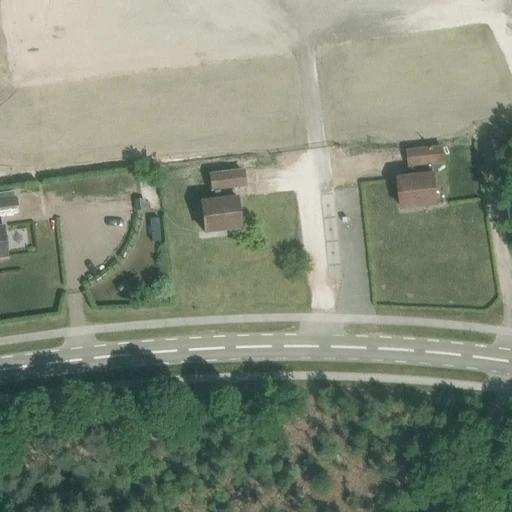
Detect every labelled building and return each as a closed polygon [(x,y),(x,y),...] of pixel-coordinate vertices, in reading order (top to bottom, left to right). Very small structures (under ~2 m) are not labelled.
[(0,0),(0,148),(76,139),(59,0),(0,0)] [(108,0),(126,129),(490,80),(479,0),(250,0),(263,97),(254,99),(246,40),(224,43),(218,0),(108,0)] [(445,162),(443,147),(409,151),(411,166),(413,165),(414,176),(400,178),(403,209),(439,205),(435,173),(434,174),(433,163),(445,162)] [(244,186),(243,171),(210,175),(212,189),(214,189),(215,200),(201,201),(205,232),(240,228),(236,197),(234,187),(244,186)] [(0,198),(0,257),(7,257),(3,227),(2,227),(1,216),(17,214),(15,197),(0,198)] [(145,198),(134,200),(135,211),(150,209),(150,202),(146,203),(145,198)] [(159,218),(150,218),(151,242),(161,241),(159,218)]
